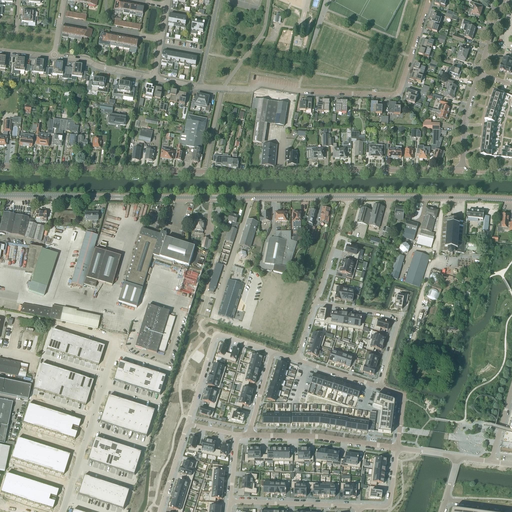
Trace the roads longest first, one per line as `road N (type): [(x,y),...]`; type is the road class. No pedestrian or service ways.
road 1 (residential): [(0,196),(511,200)]
road 2 (residential): [(0,166),(462,171)]
road 3 (residential): [(153,78),(392,95),(428,0)]
road 4 (unclassified): [(0,311),(115,340),(62,511)]
road 5 (residential): [(378,388),(397,320),(314,300)]
road 6 (residential): [(271,352),(217,334),(187,424)]
road 7 (residential): [(249,435),(396,448)]
road 8 (residential): [(229,501),(360,506)]
